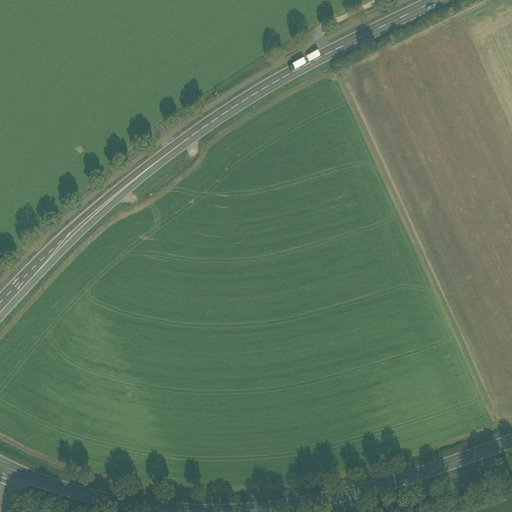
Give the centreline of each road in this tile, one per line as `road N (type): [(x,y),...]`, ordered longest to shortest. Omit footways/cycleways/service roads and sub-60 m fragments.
road 1 (secondary): [(0,308),(50,254),(195,133),(277,81),(438,0)]
road 2 (tertiary): [(511,440),(370,489),(219,511)]
road 3 (track): [(318,30),(162,124),(175,148)]
road 4 (tertiary): [(195,511),(99,499),(0,464)]
